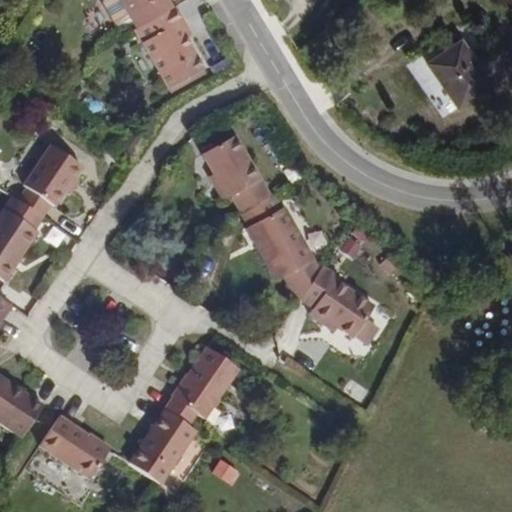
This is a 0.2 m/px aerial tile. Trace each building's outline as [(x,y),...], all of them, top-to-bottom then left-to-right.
[(129,15),(121,0),(103,0),(103,1),(115,24),(129,15)] [(173,9),(168,0),(121,0),(129,15),(137,29),(173,9)] [(201,68),(186,40),(178,25),(186,20),(179,6),(173,9),(137,29),(168,86),(201,68)] [(194,35),(186,20),(178,25),(186,40),(194,35)] [(494,86),(461,39),(427,64),(460,110),(494,86)] [(269,195),(236,134),(202,151),(225,195),(233,191),(243,209),(249,206),(269,195)] [(70,195),(80,179),(74,175),(81,164),(49,143),(21,184),(25,187),(18,197),(44,215),(61,189),(70,195)] [(0,278),(3,281),(37,231),(34,229),(44,215),(18,197),(11,193),(0,209),(0,278)] [(308,252),(284,209),(279,206),(273,193),(269,195),(249,206),(254,217),(249,220),(279,279),(286,275),(299,301),(301,297),(317,274),(307,256),(308,252)] [(356,337),(380,300),(342,274),(339,279),(330,273),(322,266),(317,274),(301,297),(315,305),(310,312),(339,332),(343,328),(356,337)] [(0,323),(13,304),(0,295),(0,323)] [(204,418),(240,367),(208,345),(167,405),(191,422),(198,413),(204,418)] [(46,405),(0,375),(0,423),(24,439),(46,405)] [(162,482),(199,428),(191,422),(167,405),(129,459),(162,482)] [(109,447),(62,416),(40,449),(87,480),(109,447)]
